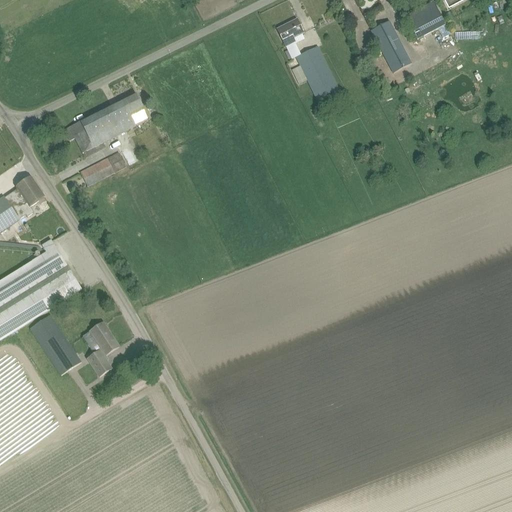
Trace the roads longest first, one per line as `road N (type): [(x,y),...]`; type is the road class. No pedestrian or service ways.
road 1 (unclassified): [(240,511),(138,323),(12,126)]
road 2 (unclassified): [(12,126),(269,0)]
